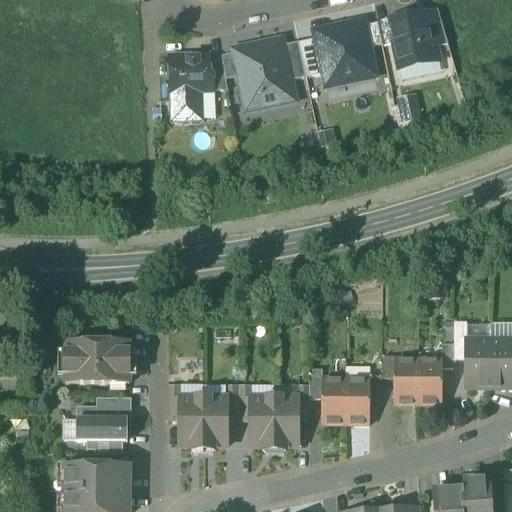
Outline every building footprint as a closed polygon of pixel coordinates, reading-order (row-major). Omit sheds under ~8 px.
[(437,13),(423,16),(430,44),(433,43),(435,50),(447,48),(437,13)] [(423,16),(388,24),(393,47),(399,73),(438,64),(435,50),(433,43),(430,44),(423,16)] [(388,24),(376,26),(381,47),(381,50),(393,47),(388,24)] [(363,25),(314,36),(323,77),(326,90),(374,80),(368,50),(364,29),(363,25)] [(376,26),(364,29),(368,50),(381,47),(376,26)] [(239,80),(246,112),(294,101),(290,84),(283,49),(281,41),(232,52),(233,57),(239,80)] [(315,42),(297,46),(305,81),(323,77),(315,42)] [(305,81),(297,46),(283,49),(290,84),(305,81)] [(239,80),(233,57),(221,58),(222,65),(225,83),(239,80)] [(208,59),(170,61),(172,125),(201,123),(199,95),(213,95),(213,94),(212,80),(209,77),(208,65),(208,59)] [(222,65),(208,65),(209,77),(212,80),(213,94),(227,94),(225,83),(222,65)] [(396,102),(403,126),(422,121),(416,97),(396,102)] [(466,329),(453,329),(453,348),(453,364),(465,364),(465,345),(466,345),(466,329)] [(511,344),(489,345),(489,393),(511,392),(511,344)] [(489,393),(489,345),(466,345),(465,345),(465,364),(465,393),(489,393)] [(101,349),(91,349),(91,351),(65,351),(65,387),(129,387),(129,348),(101,348),(101,349)] [(453,348),(441,349),(441,364),(441,373),(453,372),(453,364),(453,348)] [(393,360),(381,360),(381,380),(381,383),(393,383),(393,364),(393,360)] [(417,364),(393,364),(393,383),(393,409),(417,409),(417,364)] [(441,364),(417,364),(417,409),(441,409),(441,373),(441,364)] [(31,374),(20,375),(20,388),(31,388),(31,374)] [(381,380),(369,380),(369,384),(369,402),(381,402),(381,383),(381,380)] [(345,384),(321,384),(321,429),(345,429),(345,384)] [(369,384),(345,384),(345,429),(369,429),(369,402),(369,384)] [(31,388),(20,388),(20,405),(33,405),(33,388),(31,388)] [(180,390),(167,389),(167,426),(179,426),(180,401),(180,390)] [(238,390),(226,390),(226,402),(226,426),(238,426),(238,390)] [(251,390),(238,390),(238,426),(250,426),(250,402),(251,402),(251,390)] [(309,390),(297,390),(296,402),(297,402),(297,426),(309,426),(308,425),(309,390)] [(180,401),(179,426),(179,450),(191,451),(191,453),(203,454),(203,402),(180,401)] [(226,402),(203,402),(203,454),(215,454),(215,451),(226,451),(226,426),(226,402)] [(251,402),(250,402),(250,426),(250,451),(262,451),(262,454),(274,454),(274,402),(251,402)] [(297,426),(297,402),(296,402),(274,402),(274,454),(286,454),(286,451),(297,451),(297,426)] [(129,403),(97,403),(96,411),(77,411),(77,423),(127,423),(126,425),(128,425),(129,403)] [(127,423),(77,423),(77,445),(86,445),(94,445),(94,454),(94,458),(122,458),(122,445),(126,445),(126,425),(127,423)] [(28,435),(17,435),(17,446),(28,446),(28,435)] [(128,471),(64,471),(64,495),(128,495),(128,471)] [(511,472),(502,473),(502,484),(511,483),(511,472)] [(489,483),(462,484),(463,492),(432,495),(432,511),(491,511),(491,508),(494,505),(494,498),(490,495),(489,483)] [(128,511),(128,495),(64,495),(64,511),(128,511)]
